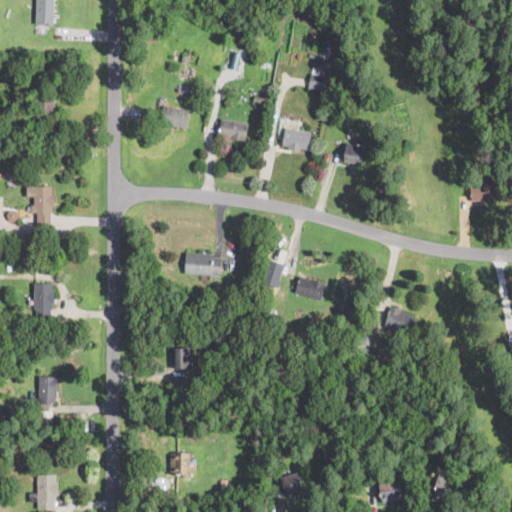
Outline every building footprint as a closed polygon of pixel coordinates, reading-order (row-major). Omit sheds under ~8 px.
[(54,0),(54,17),(54,24),(37,23),(36,0),(54,0)] [(326,76),(324,90),(309,87),(312,66),(320,68),(319,75),(326,76)] [(54,91),(54,117),(36,117),(37,91),(54,91)] [(262,98),(260,104),(253,102),(255,96),(262,98)] [(189,109),(186,129),(161,125),(164,105),(189,109)] [(345,117),(345,119),(338,118),(339,107),(346,108),(345,117)] [(247,127),(244,141),(219,134),(221,121),(222,119),(248,123),(247,127)] [(311,132),(308,150),(282,146),(285,127),(311,132)] [(370,152),(368,165),(344,160),(347,142),(365,145),(364,151),(370,152)] [(498,199),(472,201),(470,184),(496,182),(498,199)] [(52,185),(53,193),(54,206),(51,212),(50,225),(37,225),(34,196),(27,196),(27,186),(52,185)] [(221,257),(220,275),(185,271),(187,251),(221,257)] [(277,284),(263,280),(271,256),(285,260),(277,284)] [(301,275),(311,279),(326,283),(320,299),(296,291),(301,275)] [(53,283),(53,290),(51,318),(36,319),(34,283),(53,283)] [(225,295),(224,307),(216,306),(218,295),(225,295)] [(416,315),(410,333),(394,328),(385,325),(391,305),(416,315)] [(394,328),(392,333),(382,330),(385,325),(394,328)] [(371,337),(364,358),(357,355),(363,335),(371,337)] [(191,368),(191,370),(175,368),(176,347),(192,348),(191,368)] [(56,401),(56,403),(38,403),(39,377),(57,377),(56,401)] [(439,414),(424,414),(424,403),(439,402),(439,414)] [(190,459),(190,460),(190,477),(177,477),(177,472),(171,472),(171,453),(193,453),(190,459)] [(290,494),(287,495),(281,477),(298,472),(304,489),(290,494)] [(56,474),(56,482),(58,482),(58,495),(56,495),(54,508),(38,508),(38,474),(56,474)] [(464,480),(460,497),(435,491),(438,475),(464,480)] [(392,479),(392,481),(399,480),(402,500),(383,502),(380,490),(376,490),(375,484),(392,479)]
